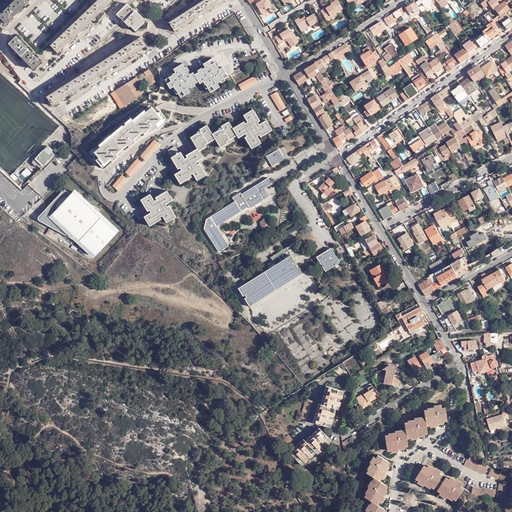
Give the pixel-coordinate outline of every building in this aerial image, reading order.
[(29,0),(15,0),(0,15),(0,16),(6,23),(29,0)] [(112,1),(111,0),(97,0),(50,45),(58,52),(112,1)] [(223,0),(203,0),(169,22),(174,31),(223,0)] [(270,4),(267,0),(261,0),(255,4),(262,15),(268,12),(267,11),(266,9),(268,7),(267,5),(270,4)] [(338,0),(333,0),(330,2),(331,4),(321,10),(327,20),(332,17),(330,15),(336,12),(343,8),(338,0)] [(490,5),(493,9),(494,10),(495,9),(499,5),(498,3),(502,0),(486,0),(482,3),(485,8),(490,5)] [(406,7),(411,15),(419,10),(414,2),(406,7)] [(509,9),(504,2),(499,5),(495,9),(500,16),(509,9)] [(117,13),(118,15),(129,5),(127,4),(117,13)] [(129,5),(118,15),(129,26),(130,25),(134,30),(145,20),(135,11),(129,5)] [(401,8),(384,19),(387,23),(396,17),(396,18),(402,15),(405,13),(401,8)] [(511,8),(498,19),(499,20),(502,23),(502,22),(507,29),(511,26),(511,8)] [(419,10),(411,15),(413,20),(421,15),(419,10)] [(299,17),(294,20),(301,31),(313,24),(315,28),(320,25),(313,13),(308,16),(305,17),(304,15),(300,18),(299,17)] [(396,17),(387,23),(388,25),(397,20),(396,18),(396,17)] [(475,21),(473,18),(470,19),(479,31),(482,30),(475,21)] [(380,21),(365,31),(369,37),(374,35),(373,33),(376,31),(375,30),(382,25),(380,21)] [(374,35),(369,37),(376,48),(379,45),(381,44),(375,36),(386,29),(381,21),(380,21),(382,25),(375,30),(376,31),(373,33),(374,35)] [(488,27),(483,31),(484,32),(489,39),(498,33),(499,35),(502,33),(495,23),(494,21),(492,22),(490,23),(487,25),(488,27)] [(451,24),(457,33),(461,31),(454,22),(451,24)] [(279,33),(275,36),(280,44),(287,40),(289,43),(292,41),(294,44),(299,41),(293,32),(292,33),(290,31),(286,25),(277,30),(279,33)] [(410,27),(399,34),(402,39),(406,45),(417,38),(410,27)] [(426,37),(428,39),(431,37),(436,34),(434,31),(426,37)] [(478,44),(481,48),(490,41),(489,39),(484,32),(475,39),(478,44)] [(431,37),(434,42),(438,39),(440,42),(441,43),(443,41),(441,38),(438,34),(437,33),(436,34),(431,37)] [(17,36),(9,43),(33,69),(41,62),(17,36)] [(46,96),(52,105),(145,47),(141,36),(46,96)] [(330,41),(327,36),(312,46),(312,47),(321,41),(324,45),(330,41)] [(428,39),(426,41),(429,46),(434,42),(431,37),(428,39)] [(464,48),(470,56),(478,51),(475,46),(471,42),(470,40),(464,45),(463,45),(464,48)] [(321,41),(312,47),(315,51),(324,45),(321,41)] [(345,43),(332,52),(336,57),(336,58),(350,50),(345,43)] [(383,59),(384,60),(386,63),(398,53),(395,49),(396,48),(392,43),(385,49),(387,52),(386,53),(387,54),(384,56),(385,57),(383,59)] [(365,53),(360,56),(367,66),(377,60),(374,56),(372,53),(368,47),(367,48),(363,50),(365,53)] [(455,55),(460,63),(470,56),(464,48),(455,55)] [(308,50),(302,54),(305,59),(311,55),(308,50)] [(445,67),(448,71),(455,67),(453,64),(455,62),(452,57),(447,50),(445,51),(447,54),(445,56),(448,61),(446,62),(448,65),(445,67)] [(332,52),(323,58),(326,63),(336,57),(332,52)] [(409,53),(406,55),(399,61),(401,64),(402,66),(403,67),(410,76),(417,87),(426,82),(420,73),(415,77),(412,74),(413,73),(406,64),(412,61),(413,60),(412,57),(409,53)] [(377,60),(379,63),(380,63),(383,67),(382,67),(387,76),(392,73),(391,71),(390,70),(389,68),(386,63),(384,60),(382,61),(380,58),(377,54),(374,56),(377,60)] [(426,59),(423,55),(415,60),(418,64),(421,61),(422,62),(426,59)] [(323,58),(315,63),(319,69),(324,66),(324,64),(326,63),(323,58)] [(429,64),(435,72),(443,66),(437,58),(430,63),(429,64)] [(426,59),(422,62),(424,64),(420,66),(423,69),(428,77),(435,72),(429,64),(427,61),(426,59)] [(377,60),(367,66),(369,69),(369,70),(377,65),(379,63),(377,60)] [(421,71),(413,60),(412,61),(417,69),(419,72),(421,71)] [(390,70),(391,71),(401,64),(399,61),(389,68),(390,70)] [(493,73),(494,73),(499,70),(492,61),(482,68),(488,76),(493,73)] [(511,76),(509,72),(511,70),(505,62),(498,67),(500,70),(502,73),(504,76),(505,75),(509,79),(511,76)] [(315,63),(304,70),(307,75),(309,78),(312,83),(314,85),(315,88),(317,87),(314,83),(315,82),(312,77),(316,74),(321,82),(325,79),(315,63)] [(193,74),(189,77),(193,84),(194,85),(198,83),(200,87),(200,86),(202,90),(206,88),(209,92),(213,89),(212,85),(214,84),(214,83),(218,81),(216,77),(220,75),(217,70),(214,72),(212,69),(211,69),(209,65),(205,67),(203,64),(198,67),(200,70),(197,72),(193,74)] [(392,73),(392,74),(403,67),(402,66),(401,64),(391,71),(392,73)] [(377,65),(369,70),(371,73),(377,70),(376,68),(378,67),(377,65)] [(485,75),(479,65),(468,73),(471,77),(475,82),(485,75)] [(193,84),(189,77),(188,75),(184,77),(183,74),(182,74),(179,70),(177,67),(169,71),(171,75),(168,77),(164,80),(166,83),(162,86),(165,91),(169,89),(170,92),(171,91),(174,95),(177,93),(180,97),(184,94),(182,91),(185,89),(186,90),(190,88),(189,86),(193,84)] [(150,85),(156,82),(153,78),(155,77),(149,69),(144,72),(146,75),(144,77),(150,85)] [(372,75),(371,73),(369,70),(369,69),(366,71),(367,72),(364,74),(365,75),(362,77),(361,76),(350,82),(356,91),(366,84),(364,81),(367,79),(369,82),(374,78),(372,75)] [(294,77),(299,85),(308,79),(309,78),(307,75),(304,70),(294,77)] [(257,82),(254,76),(239,85),(242,91),(257,82)] [(479,88),(475,82),(471,77),(468,79),(476,90),(479,88)] [(321,82),(322,83),(328,92),(331,90),(327,83),(326,81),(325,79),(321,82)] [(469,96),(476,90),(468,79),(461,84),(461,85),(468,95),(469,96)] [(331,90),(333,93),(336,91),(332,85),(334,83),(332,80),(327,83),(331,90)] [(127,83),(115,91),(125,106),(137,98),(137,97),(144,92),(137,81),(131,83),(128,84),(127,83)] [(409,98),(410,98),(418,93),(411,83),(403,89),(405,91),(409,98)] [(345,93),(348,97),(350,95),(343,84),(341,86),(345,93)] [(495,99),(490,103),(493,107),(498,103),(500,106),(504,103),(502,100),(496,92),(495,89),(491,84),(487,87),(495,99)] [(459,102),(465,98),(468,95),(461,85),(452,92),(453,92),(459,102)] [(452,92),(448,87),(438,94),(442,100),(453,92),(452,92)] [(387,91),(385,93),(390,101),(397,96),(398,96),(392,88),(387,91)] [(484,95),(481,91),(479,88),(476,90),(481,97),(484,95)] [(328,92),(321,96),(323,99),(323,100),(324,101),(325,102),(330,99),(335,106),(336,105),(340,103),(333,93),(331,90),(328,92)] [(409,98),(405,91),(401,94),(402,95),(405,101),(409,98)] [(341,100),(342,101),(348,97),(345,93),(338,97),(340,101),(341,100)] [(390,101),(385,93),(377,98),(380,102),(383,106),(390,101)] [(510,99),(511,98),(511,94),(511,93),(506,96),(507,97),(502,100),(504,103),(507,101),(510,99)] [(288,110),(278,94),(272,98),(281,114),(288,110)] [(442,100),(438,94),(431,99),(438,108),(443,104),(445,103),(442,100)] [(315,95),(308,100),(313,109),(320,104),(319,103),(315,95)] [(374,100),(365,106),(371,115),(379,109),(374,100)] [(340,103),(336,105),(335,106),(334,107),(337,111),(341,108),(339,106),(342,104),(341,102),(340,103)] [(448,108),(445,103),(443,104),(438,108),(441,113),(448,108)] [(486,115),(483,110),(478,103),(475,105),(481,112),(483,116),(486,115)] [(320,104),(313,109),(318,117),(324,113),(326,113),(324,110),(320,104)] [(427,111),(423,105),(417,109),(422,115),(427,111)] [(371,115),(365,106),(360,109),(363,113),(364,112),(368,117),(371,115)] [(100,147),(95,152),(99,157),(101,160),(98,162),(102,167),(111,160),(112,161),(118,156),(116,154),(128,144),(130,146),(136,141),(134,139),(143,131),(144,133),(150,129),(152,131),(158,126),(157,125),(166,117),(162,112),(158,115),(156,112),(152,107),(146,112),(134,122),(133,120),(127,125),(124,127),(100,147)] [(497,116),(494,109),(490,112),(488,114),(489,115),(492,119),(497,116)] [(133,120),(134,122),(146,112),(144,110),(133,120)] [(243,124),(233,130),(237,137),(239,139),(246,135),(247,138),(245,139),(252,150),(261,145),(257,139),(260,137),(262,139),(273,132),(267,122),(259,126),(258,123),(259,122),(253,111),(244,117),(248,124),(245,126),(243,124)] [(460,125),(471,118),(468,114),(461,118),(458,112),(454,114),(453,113),(452,114),(454,116),(458,122),(460,125)] [(480,119),(483,116),(481,112),(471,118),(474,122),(479,119),(480,119)] [(324,113),(318,117),(326,130),(332,126),(332,125),(324,113)] [(354,116),(352,117),(353,119),(363,132),(369,128),(366,124),(364,125),(361,122),(363,120),(360,116),(356,118),(354,116)] [(342,118),(340,120),(339,120),(344,128),(348,126),(346,124),(343,120),(342,118)] [(366,119),(365,120),(370,127),(373,125),(369,118),(366,120),(366,119)] [(474,122),(471,118),(460,125),(463,129),(472,124),(474,122)] [(354,133),(357,136),(363,132),(353,119),(351,121),(350,120),(347,122),(351,128),(353,127),(356,132),(354,133)] [(504,122),(501,124),(506,133),(508,138),(511,145),(511,121),(505,125),(504,122)] [(451,130),(450,129),(446,122),(438,127),(443,135),(446,133),(448,132),(451,130)] [(463,129),(460,125),(458,122),(454,125),(455,126),(450,129),(451,130),(453,132),(454,134),(463,129)] [(492,127),(497,138),(506,133),(501,124),(501,122),(492,127)] [(237,137),(233,130),(228,123),(222,127),(222,129),(221,129),(218,131),(219,132),(213,136),(215,140),(221,148),(228,144),(227,142),(229,141),(230,141),(237,137)] [(476,130),(472,124),(463,129),(466,134),(467,137),(470,142),(472,146),(479,142),(480,141),(481,143),(484,144),(486,143),(486,142),(487,142),(487,141),(481,131),(480,130),(479,130),(479,131),(477,132),(477,131),(476,130)] [(99,145),(100,147),(124,127),(122,125),(99,145)] [(443,135),(438,127),(437,126),(430,131),(436,139),(440,137),(443,135)] [(215,140),(213,136),(207,127),(201,132),(201,133),(200,133),(199,132),(196,135),(196,136),(191,139),(197,150),(199,152),(206,148),(205,146),(208,144),(215,140)] [(342,130),(341,128),(335,132),(338,136),(342,141),(347,138),(344,132),(342,130)] [(355,136),(349,128),(344,132),(347,138),(349,140),(355,136)] [(406,146),(409,144),(408,143),(398,128),(389,135),(395,143),(398,141),(399,142),(402,140),(401,139),(403,138),(404,141),(404,143),(406,146)] [(421,136),(430,130),(429,128),(420,134),(421,136)] [(466,134),(463,129),(454,134),(456,137),(457,140),(462,137),(463,136),(466,134)] [(427,146),(436,139),(430,131),(430,130),(421,136),(427,146)] [(496,143),(508,138),(506,133),(497,138),(494,139),(496,143)] [(385,138),(382,134),(378,137),(388,151),(395,161),(397,164),(394,166),(397,170),(404,165),(391,146),(385,138)] [(391,146),(395,143),(389,135),(385,138),(391,146)] [(342,141),(338,136),(333,140),(338,148),(339,147),(343,144),(342,141)] [(425,145),(419,136),(408,143),(409,144),(415,151),(425,145)] [(457,140),(456,137),(447,142),(452,151),(460,146),(460,145),(457,140)] [(374,139),(370,142),(378,153),(382,150),(374,139)] [(155,140),(141,156),(146,160),(160,144),(155,140)] [(370,142),(366,145),(374,156),(378,153),(370,142)] [(371,165),(377,162),(377,160),(374,156),(366,145),(358,151),(362,157),(365,155),(367,158),(369,156),(370,159),(368,160),(371,165)] [(439,149),(437,145),(433,147),(440,160),(443,159),(442,156),(449,152),(445,145),(439,149)] [(418,157),(416,158),(419,163),(423,171),(441,162),(440,160),(433,147),(418,157)] [(170,159),(171,160),(176,157),(177,155),(173,151),(173,150),(172,150),(167,153),(167,154),(170,159)] [(199,152),(197,150),(185,157),(187,159),(184,162),(179,155),(176,157),(171,160),(170,161),(176,172),(178,172),(180,174),(173,179),(179,188),(190,181),(188,179),(191,176),(196,184),(207,176),(200,165),(198,166),(196,164),(197,163),(203,159),(199,152)] [(35,160),(42,167),(53,156),(49,153),(47,155),(43,151),(35,160)] [(277,159),(273,151),(260,158),(266,166),(277,159)] [(358,151),(345,160),(350,168),(359,161),(360,160),(359,159),(362,157),(358,151)] [(416,158),(418,157),(418,156),(417,155),(416,154),(411,157),(411,156),(408,158),(409,159),(408,159),(410,162),(416,158)] [(419,163),(416,158),(410,162),(404,165),(397,170),(396,171),(395,171),(397,175),(404,172),(419,163)] [(143,163),(138,159),(126,172),(131,177),(143,163)] [(40,170),(42,167),(35,160),(31,164),(35,168),(36,167),(40,170)] [(359,161),(350,168),(355,177),(357,176),(354,171),(354,166),(360,162),(359,161)] [(385,177),(387,176),(384,172),(381,167),(373,173),(377,179),(379,181),(383,178),(385,177)] [(297,177),(298,176),(296,172),(294,170),(288,174),(290,176),(292,180),(297,177)] [(377,179),(373,173),(372,172),(362,179),(367,186),(377,179)] [(454,173),(449,176),(451,180),(452,183),(458,180),(454,173)] [(421,181),(418,174),(406,180),(412,192),(424,186),(421,181)] [(128,179),(123,175),(113,186),(118,190),(128,179)] [(386,181),(388,186),(391,190),(396,187),(397,189),(401,187),(395,176),(386,181)] [(337,185),(328,177),(318,188),(323,193),(321,196),(320,198),(321,199),(322,199),(324,199),(337,185)] [(504,179),(503,177),(494,182),(499,191),(508,187),(504,179)] [(384,180),(383,178),(379,181),(374,184),(376,187),(385,181),(384,180)] [(272,180),(265,185),(269,190),(276,186),(272,180)] [(451,180),(441,186),(442,188),(452,183),(451,180)] [(387,186),(385,181),(376,187),(380,195),(388,190),(389,190),(387,186)] [(435,182),(430,184),(431,186),(435,192),(439,190),(435,182)] [(498,197),(500,196),(493,184),(489,186),(483,189),(485,192),(486,193),(494,190),(495,193),(496,195),(498,197)] [(269,190),(265,185),(245,196),(243,194),(236,199),(238,203),(208,221),(207,231),(221,253),(231,246),(219,227),(252,207),(253,209),(273,197),(269,190)] [(388,186),(387,186),(389,190),(392,194),(397,192),(396,190),(397,189),(396,187),(391,190),(388,186)] [(64,188),(45,209),(47,223),(84,243),(85,242),(96,253),(116,231),(96,212),(99,208),(84,199),(82,200),(73,190),(71,192),(64,188)] [(349,189),(342,192),(345,197),(351,193),(349,189)] [(476,195),(474,196),(477,200),(478,200),(479,201),(481,200),(480,198),(484,197),(479,189),(475,192),(476,195)] [(165,226),(175,220),(168,209),(165,211),(164,208),(171,204),(164,194),(153,201),(154,204),(152,205),(147,199),(138,204),(145,215),(147,214),(148,216),(142,220),(148,230),(159,223),(158,221),(160,220),(165,226)] [(459,201),(464,211),(468,208),(470,212),(476,209),(469,196),(459,201)] [(398,200),(396,201),(397,203),(401,211),(409,206),(404,198),(401,200),(400,199),(398,200)] [(330,209),(327,202),(320,206),(323,211),(324,212),(327,211),(330,209)] [(397,203),(395,204),(389,207),(393,214),(395,213),(396,213),(401,211),(397,203)] [(359,211),(355,204),(342,211),(344,215),(348,213),(350,217),(359,211)] [(389,207),(388,206),(379,211),(384,220),(393,215),(393,214),(389,207)] [(450,224),(450,225),(458,221),(450,206),(442,210),(450,224)] [(45,209),(37,217),(47,223),(45,209)] [(442,210),(434,214),(442,228),(450,224),(442,210)] [(271,230),(270,219),(261,219),(261,231),(271,230)] [(371,231),(365,221),(355,227),(361,237),(371,231)] [(345,225),(344,222),(336,226),(334,228),(336,232),(339,231),(341,235),(353,228),(349,223),(345,225)] [(420,225),(419,224),(412,227),(415,232),(416,233),(415,234),(421,243),(428,239),(420,225)] [(434,244),(443,239),(435,226),(426,231),(434,244)] [(457,231),(460,236),(468,231),(466,227),(457,231)] [(401,244),(403,245),(405,250),(414,245),(407,233),(398,238),(401,244)] [(378,243),(374,235),(365,240),(366,241),(369,248),(378,243)] [(459,246),(463,244),(458,237),(457,237),(452,240),(456,247),(456,248),(459,246)] [(271,257),(276,264),(290,255),(292,258),(302,252),(295,242),(271,257)] [(383,250),(378,243),(369,248),(374,255),(383,250)] [(326,249),(326,250),(315,257),(325,271),(339,262),(330,248),(329,249),(328,248),(326,249)] [(494,257),(499,254),(501,250),(499,248),(497,250),(492,253),(494,257)] [(290,255),(276,264),(237,288),(249,307),(302,274),(292,258),(290,255)] [(467,272),(464,267),(460,259),(456,262),(451,265),(455,271),(458,277),(467,272)] [(436,273),(446,268),(441,260),(430,266),(434,274),(436,273)] [(455,271),(451,265),(446,268),(436,273),(439,280),(455,271)] [(373,271),(377,278),(384,274),(385,274),(383,269),(381,266),(373,271)] [(500,283),(506,280),(500,270),(488,277),(485,279),(481,281),(479,282),(481,285),(478,287),(484,297),(495,291),(493,287),(500,283)] [(458,277),(455,271),(439,280),(442,285),(442,286),(458,277)] [(435,290),(442,285),(439,280),(436,273),(434,274),(430,276),(434,283),(431,284),(430,284),(426,286),(424,283),(419,285),(426,296),(435,291),(435,290)] [(377,278),(375,280),(374,280),(379,287),(388,282),(385,277),(384,274),(377,278)] [(495,291),(503,287),(500,283),(493,287),(495,291)] [(458,295),(463,303),(469,300),(471,303),(476,300),(469,289),(466,291),(466,290),(458,295)] [(439,306),(444,314),(458,306),(453,296),(449,298),(449,299),(444,302),(441,303),(442,304),(439,306)] [(420,315),(423,313),(418,304),(395,316),(401,326),(397,328),(405,340),(411,336),(410,333),(418,328),(425,324),(420,315)] [(389,307),(382,311),(385,315),(391,312),(389,307)] [(450,327),(453,324),(462,319),(457,311),(445,318),(450,327)] [(318,335),(327,329),(316,312),(307,318),(318,335)] [(478,316),(468,319),(470,325),(480,322),(478,316)] [(441,321),(447,332),(457,331),(453,324),(450,327),(445,318),(441,321)] [(326,357),(317,342),(303,320),(278,336),(306,380),(330,363),(326,357)] [(333,331),(317,342),(326,357),(343,347),(333,331)] [(488,334),(481,334),(482,338),(481,338),(481,342),(483,341),(483,344),(490,343),(488,334)] [(436,359),(448,354),(440,340),(433,343),(438,352),(433,354),(430,349),(423,354),(433,371),(436,369),(433,363),(437,361),(436,359)] [(476,341),(462,342),(462,348),(465,347),(465,352),(469,352),(469,351),(478,350),(476,341)] [(492,369),(488,358),(486,358),(487,357),(485,354),(483,355),(482,358),(483,359),(476,361),(476,363),(480,373),(492,369)] [(421,368),(414,357),(407,362),(417,379),(421,376),(417,371),(421,368)] [(488,358),(492,369),(492,371),(497,369),(494,357),(488,358)] [(480,373),(476,363),(471,364),(474,374),(480,373)] [(394,369),(387,367),(385,374),(385,377),(383,383),(390,385),(389,386),(390,386),(395,387),(396,389),(394,390),(396,393),(402,390),(400,387),(407,382),(401,373),(393,371),(394,369)] [(364,393),(356,398),(363,409),(371,404),(369,402),(368,400),(373,396),(374,399),(379,396),(372,385),(368,388),(370,391),(364,394),(364,393)] [(329,387),(328,391),(323,405),(321,404),(315,423),(330,427),(331,423),(330,423),(333,412),(334,413),(336,409),(338,409),(339,405),(338,405),(341,394),(342,395),(344,391),(334,388),(329,387)] [(313,401),(306,399),(300,418),(307,420),(313,401)] [(423,411),(424,419),(426,428),(429,427),(429,429),(437,428),(436,426),(443,425),(443,423),(446,422),(444,408),(441,409),(440,406),(433,407),(433,408),(426,410),(426,411),(423,411)] [(504,416),(488,421),(490,430),(500,427),(500,429),(507,427),(505,421),(509,420),(507,414),(503,415),(504,416)] [(403,424),(404,432),(406,440),(409,440),(410,442),(417,440),(417,439),(423,438),(423,436),(427,435),(426,428),(424,419),(421,419),(421,418),(413,420),(413,421),(406,422),(406,423),(403,424)] [(331,441),(321,429),(306,443),(305,441),(291,454),(303,467),(307,464),(304,461),(312,454),(313,455),(316,452),(317,454),(320,451),(319,450),(327,443),(328,444),(331,441)] [(406,440),(404,432),(401,432),(401,431),(393,432),(394,434),(387,435),(387,437),(383,437),(386,453),(389,452),(390,455),(397,454),(397,451),(404,451),(404,449),(407,448),(406,440)] [(293,440),(288,435),(283,440),(288,444),(293,440)] [(57,511),(65,511),(15,454),(0,437),(0,446),(9,456),(57,511)] [(365,475),(373,480),(379,484),(380,481),(382,482),(386,476),(385,475),(388,469),(387,467),(389,464),(376,457),(375,460),(372,458),(368,464),(370,465),(365,471),(367,472),(365,475)] [(486,470),(488,467),(471,458),(469,462),(467,461),(464,468),(485,478),(488,472),(486,470)] [(439,491),(444,484),(441,483),(443,478),(440,476),(442,474),(436,470),(435,471),(429,467),(427,470),(424,468),(415,482),(419,483),(417,485),(424,489),(425,488),(430,492),(432,490),(435,492),(436,489),(439,491)] [(498,482),(501,476),(491,472),(488,478),(498,482)] [(446,480),(444,484),(439,491),(437,494),(441,495),(439,497),(446,501),(447,500),(452,504),(454,502),(457,504),(465,491),(461,490),(464,486),(458,482),(457,483),(451,479),(449,482),(446,480)] [(363,499),(370,504),(377,508),(378,505),(380,506),(384,500),(383,499),(386,493),(385,492),(387,489),(379,484),(373,480),(371,483),(370,482),(366,489),(367,489),(363,496),(365,496),(363,499)] [(505,495),(507,485),(500,483),(498,494),(505,495)] [(481,499),(482,497),(483,492),(473,490),(471,497),(481,499)] [(483,492),(482,497),(495,500),(496,493),(483,491),(483,492)]
